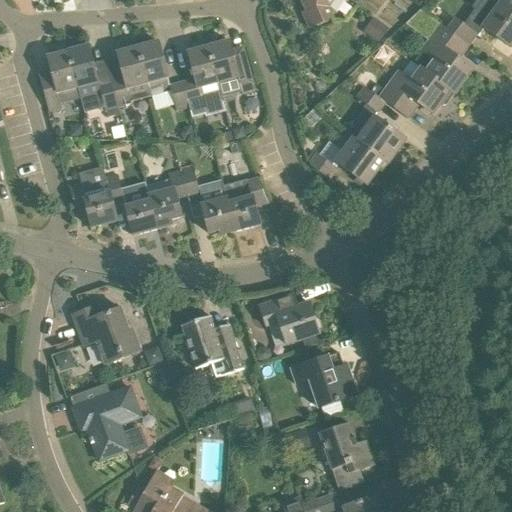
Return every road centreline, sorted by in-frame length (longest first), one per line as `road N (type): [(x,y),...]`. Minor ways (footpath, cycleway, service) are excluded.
road 1 (residential): [(51,252),(174,277),(252,274),(334,256)]
road 2 (track): [(491,511),(476,421),(476,340),(487,279),(511,240)]
road 3 (residential): [(334,256),(284,147),(272,78),(241,4)]
road 4 (residential): [(51,252),(32,368),(37,429),(72,511)]
road 5 (residential): [(405,511),(396,432),(334,256)]
road 6 (residential): [(334,256),(377,227),(511,103)]
road 7 (residential): [(51,252),(60,200),(21,60),(23,30)]
road 8 (residential): [(23,30),(241,4)]
